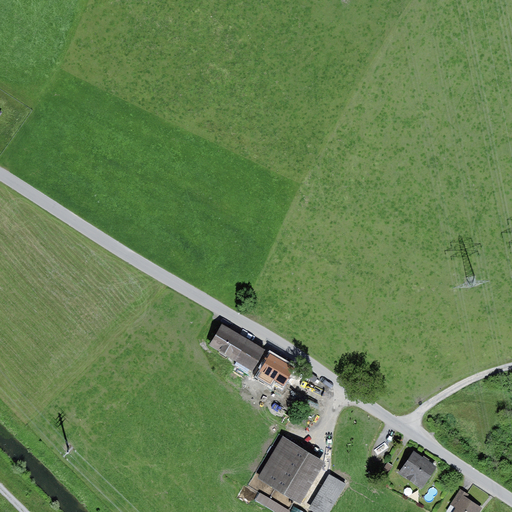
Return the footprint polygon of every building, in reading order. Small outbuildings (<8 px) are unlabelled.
[(302,374),(230,329),(217,349),(272,383),(276,377),(294,388),(302,374)] [(334,468),(293,443),(267,484),(308,509),(334,468)] [(444,472),(420,455),(405,476),(429,493),(444,472)] [(337,511),(352,487),(336,478),(316,511),(337,511)] [(480,511),(463,499),(453,511),(480,511)]
